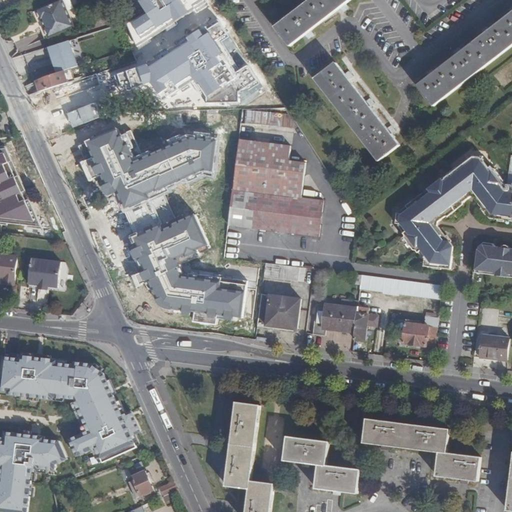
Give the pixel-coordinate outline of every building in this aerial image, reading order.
[(59,0),(39,9),(43,19),(47,18),(50,25),(46,26),(51,37),(77,25),(65,0),(59,0)] [(350,0),(309,0),(273,27),(289,47),(350,0)] [(121,25),(115,9),(107,12),(113,27),(121,25)] [(511,49),(511,14),(419,87),(436,109),(511,49)] [(57,74),(69,70),(83,65),(74,40),(49,48),(57,74)] [(180,63),(180,77),(227,77),(227,63),(180,63)] [(335,63),(314,79),(378,162),(399,146),(335,63)] [(32,91),(33,95),(73,82),(69,70),(57,74),(45,78),(38,81),(40,88),(38,89),(32,91)] [(82,96),(88,112),(102,106),(96,91),(82,96)] [(183,111),(269,108),(268,93),(182,96),(183,111)] [(237,153),(236,169),(296,174),(298,153),(287,151),(288,146),(243,140),(241,154),(237,153)] [(511,193),(504,193),(501,189),(505,186),(504,184),(504,181),(497,171),(494,171),(492,169),(487,171),(483,165),(484,158),(473,157),(472,163),(466,167),(464,164),(406,208),(409,211),(402,217),(397,215),(396,226),(402,227),(406,234),(403,235),(405,238),(405,241),(413,251),(415,251),(417,254),(421,251),(425,257),(423,268),(450,271),(452,249),(436,227),(436,224),(470,198),(474,199),(489,220),(511,222),(511,193)] [(293,196),(296,174),(236,169),(229,225),(318,236),(322,200),(293,196)] [(131,208),(135,220),(149,216),(146,204),(131,208)] [(511,252),(510,253),(511,247),(510,247),(510,245),(509,245),(507,244),(505,244),(503,246),(496,245),(492,241),(482,240),(478,244),(474,271),(511,276),(511,252)] [(5,276),(5,278),(4,284),(16,286),(20,256),(0,253),(0,277),(2,278),(3,276),(5,276)] [(64,262),(34,258),(31,284),(41,285),(42,283),(50,284),(50,286),(60,287),(64,262)] [(305,268),(266,264),(264,277),(304,281),(306,269),(305,268)] [(361,286),(360,287),(383,290),(383,293),(398,295),(399,292),(442,298),(443,286),(362,276),(361,286)] [(303,295),(263,290),(259,320),(299,324),(303,295)] [(358,307),(356,331),(355,339),(366,340),(368,324),(378,325),(379,315),(369,314),(370,307),(368,307),(369,300),(359,299),(358,307)] [(328,328),(356,331),(358,307),(317,303),(314,333),(327,335),(328,328)] [(428,345),(436,346),(439,317),(426,315),(425,325),(411,323),(411,320),(407,320),(404,343),(427,346),(428,345)] [(511,338),(485,336),(482,359),(508,361),(511,338)] [(20,359),(5,357),(1,389),(9,391),(8,395),(54,401),(55,398),(75,400),(89,431),(70,439),(78,457),(97,448),(102,461),(136,444),(133,437),(142,432),(132,411),(123,415),(105,374),(93,365),(76,363),(76,366),(59,364),(60,361),(21,356),(20,359)] [(236,428),(232,462),(228,462),(228,469),(231,469),(229,487),(251,490),(249,508),(246,507),(245,511),(271,511),(275,486),(252,483),(261,407),(238,404),(237,421),(233,421),(232,428),(236,428)] [(387,449),(388,446),(420,450),(419,453),(427,454),(427,450),(440,452),(437,476),(460,479),(460,482),(467,483),(467,479),(478,481),(481,457),(448,453),(450,429),(368,420),(365,443),(382,445),(381,449),(387,449)] [(46,438),(6,433),(5,442),(0,441),(0,467),(2,468),(1,480),(0,479),(0,511),(27,511),(34,472),(40,472),(41,469),(56,470),(57,465),(68,459),(61,443),(45,441),(46,438)] [(288,438),(285,461),(302,463),(301,466),(309,467),(309,464),(319,465),(316,489),(334,491),(334,494),(341,495),(341,492),(359,493),(362,470),(326,466),(329,443),(288,438)] [(146,471),(133,477),(134,480),(130,482),(134,492),(139,490),(142,496),(155,491),(146,471)] [(178,491),(174,482),(161,488),(165,497),(178,491)] [(174,498),(180,495),(178,491),(165,497),(167,503),(174,499),(174,498)]
